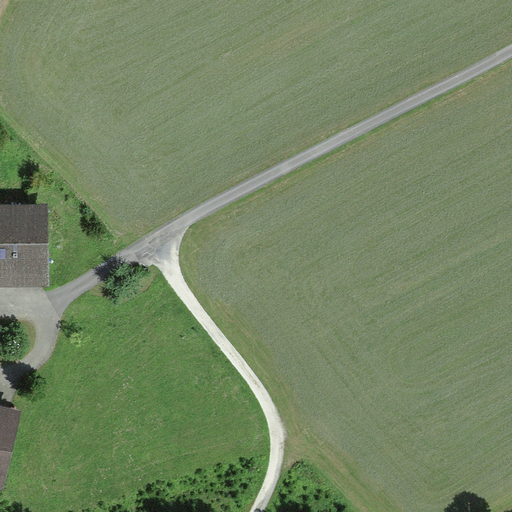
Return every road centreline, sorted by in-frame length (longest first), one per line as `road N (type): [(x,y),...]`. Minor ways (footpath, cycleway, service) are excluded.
road 1 (track): [(511,51),(189,219),(152,246),(269,407),(274,470),(253,511)]
road 2 (track): [(0,310),(42,310),(152,246)]
